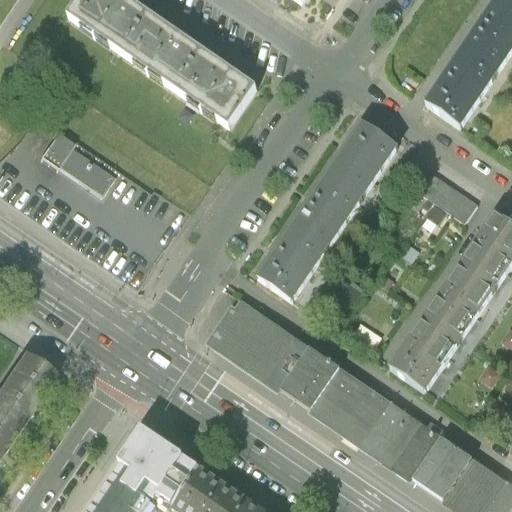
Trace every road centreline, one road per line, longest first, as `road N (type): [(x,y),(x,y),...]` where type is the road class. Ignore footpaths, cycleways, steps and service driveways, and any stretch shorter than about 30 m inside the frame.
road 1 (tertiary): [(327,69),(142,352)]
road 2 (primary): [(142,352),(376,511)]
road 3 (residential): [(511,196),(327,69)]
road 4 (residential): [(36,511),(142,352)]
road 5 (primary): [(0,255),(142,352)]
road 6 (unknown): [(399,119),(486,0)]
road 7 (residential): [(327,69),(223,0)]
